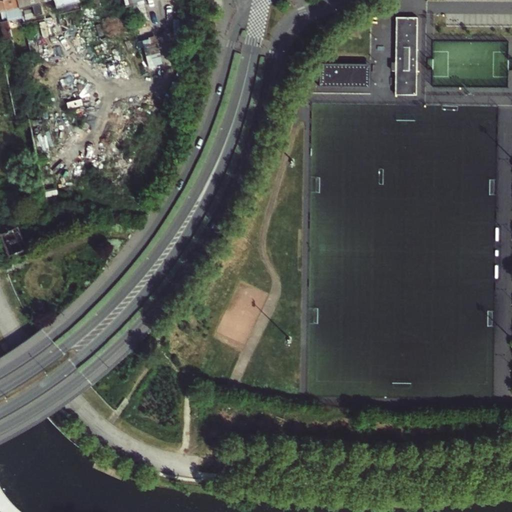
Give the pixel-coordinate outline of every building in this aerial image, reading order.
[(4,0),(0,0),(0,20),(1,20),(5,39),(13,37),(9,19),(4,0)] [(20,0),(4,0),(9,19),(24,16),(20,0)] [(20,0),(24,16),(25,21),(47,16),(46,10),(48,9),(45,0),(46,0),(20,0)] [(81,0),(57,0),(61,13),(84,8),(81,0)] [(420,17),(399,17),(399,63),(395,63),(395,70),(399,70),(399,95),(420,94),(420,17)] [(0,129),(19,126),(0,40),(0,38),(0,129)] [(159,47),(148,50),(151,66),(163,63),(159,47)] [(323,65),(323,88),(369,88),(369,64),(323,65)] [(28,248),(18,227),(1,234),(10,256),(28,248)]
